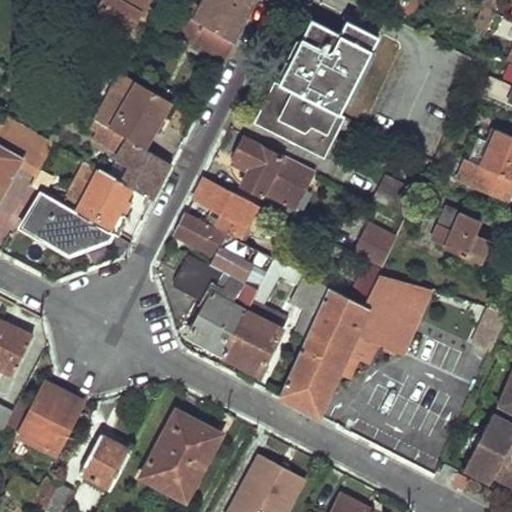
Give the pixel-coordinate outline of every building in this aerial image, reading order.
[(81,0),(79,6),(88,12),(83,20),(133,49),(149,20),(141,16),(150,0),(81,0)] [(195,0),(169,0),(169,2),(181,10),(233,41),(253,0),(203,0),(201,3),(195,0)] [(490,31),(503,0),(487,0),(483,8),(491,11),(483,28),(490,31)] [(233,41),(181,10),(172,27),(224,58),(233,41)] [(340,35),(313,21),(299,46),(319,55),(355,82),(380,36),(349,21),(340,35)] [(338,112),(355,82),(319,55),(299,46),(279,84),(338,112)] [(123,71),(95,118),(144,147),(172,100),(123,71)] [(511,78),(509,86),(484,76),(478,88),(511,102),(511,78)] [(346,117),(338,112),(279,84),(277,82),(257,121),(327,156),(346,117)] [(5,115),(0,123),(0,168),(15,177),(39,135),(5,115)] [(138,169),(129,187),(132,189),(151,201),(161,182),(171,162),(144,147),(95,118),(92,123),(97,127),(91,137),(118,153),(116,156),(138,169)] [(462,157),(454,175),(503,196),(511,176),(511,135),(488,125),(482,140),(486,142),(476,164),(462,157)] [(315,169),(285,152),(283,156),(246,136),(235,156),(246,162),(243,167),(250,170),(243,183),(263,194),(264,192),(294,208),(315,169)] [(78,157),(90,164),(96,151),(85,145),(78,157)] [(0,201),(15,177),(0,168),(0,201)] [(78,213),(109,231),(132,189),(129,187),(99,170),(78,213)] [(204,221),(240,240),(259,204),(206,176),(195,197),(212,206),(204,221)] [(405,216),(418,191),(386,176),(374,201),(405,216)] [(41,192),(20,226),(67,252),(111,244),(126,253),(130,244),(109,231),(78,213),(41,192)] [(477,218),(445,204),(431,237),(444,243),(442,247),(476,261),(486,238),(471,231),(477,218)] [(236,262),(246,243),(240,240),(204,221),(188,213),(176,235),(215,255),(217,251),(236,262)] [(369,225),(355,255),(381,268),(396,239),(369,225)] [(213,350),(221,355),(252,298),(257,291),(250,287),(239,308),(236,306),(247,285),(191,255),(179,276),(211,293),(191,330),(216,344),(213,350)] [(252,298),(265,305),(280,275),(299,285),(291,301),(307,310),(297,330),(307,335),(328,288),(275,259),(257,291),(252,298)] [(364,306),(328,288),(307,335),(279,396),(311,413),(319,417),(339,372),(351,377),(360,357),(369,361),(378,342),(382,344),(410,281),(381,271),(364,306)] [(410,281),(382,344),(401,353),(431,288),(410,281)] [(252,298),(221,355),(258,374),(289,317),(265,305),(252,298)] [(503,311),(483,305),(467,342),(486,350),(503,311)] [(30,338),(0,322),(0,371),(10,377),(30,338)] [(511,364),(495,404),(511,411),(511,423),(511,425),(488,414),(461,468),(488,481),(492,474),(511,484),(511,364)] [(17,434),(58,455),(85,403),(67,394),(44,382),(17,434)] [(0,430),(9,412),(0,406),(0,430)] [(218,431),(177,409),(141,477),(183,499),(218,431)] [(101,433),(81,472),(113,489),(133,450),(101,433)] [(285,511),(305,476),(261,452),(228,511),(285,511)] [(43,506),(47,500),(44,498),(47,493),(14,475),(7,486),(43,506)] [(60,511),(73,489),(57,479),(47,500),(43,506),(54,511),(60,511)] [(375,511),(341,494),(331,511),(375,511)]
